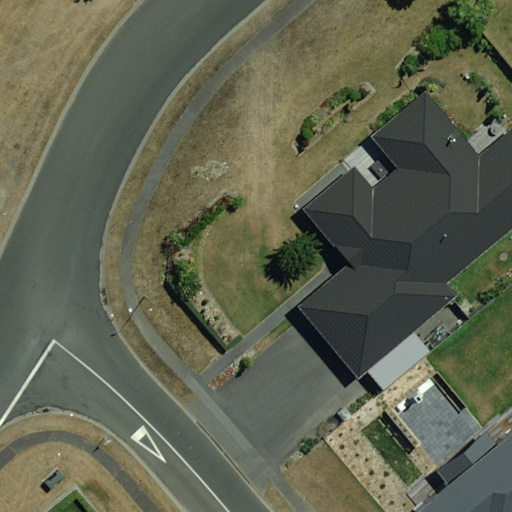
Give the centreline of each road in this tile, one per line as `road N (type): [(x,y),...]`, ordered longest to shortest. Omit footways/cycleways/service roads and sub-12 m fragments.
road 1 (residential): [(22,313),(128,78),(207,0)]
road 2 (residential): [(228,511),(140,415),(22,313)]
